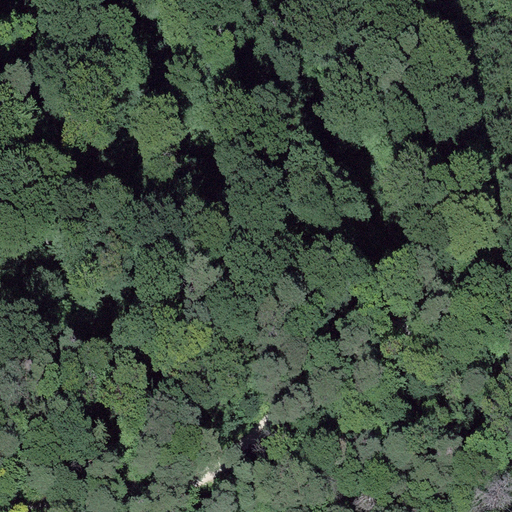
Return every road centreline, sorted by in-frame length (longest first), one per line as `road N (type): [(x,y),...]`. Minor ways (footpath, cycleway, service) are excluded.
road 1 (track): [(511,339),(483,326),(411,322),(366,337),(227,467),(145,495),(0,507)]
road 2 (track): [(0,58),(121,0)]
